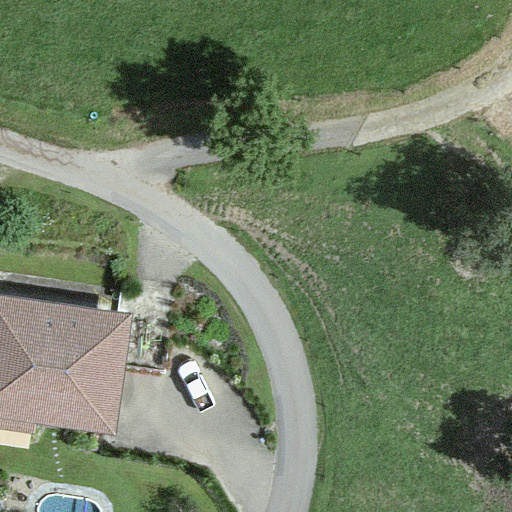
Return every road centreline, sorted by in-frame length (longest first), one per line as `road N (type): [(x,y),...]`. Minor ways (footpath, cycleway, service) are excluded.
road 1 (track): [(287,511),(298,456),(294,381),(265,306),(242,273),(177,219),(121,189),(0,145)]
road 2 (track): [(511,71),(446,108),(178,160),(121,189)]
